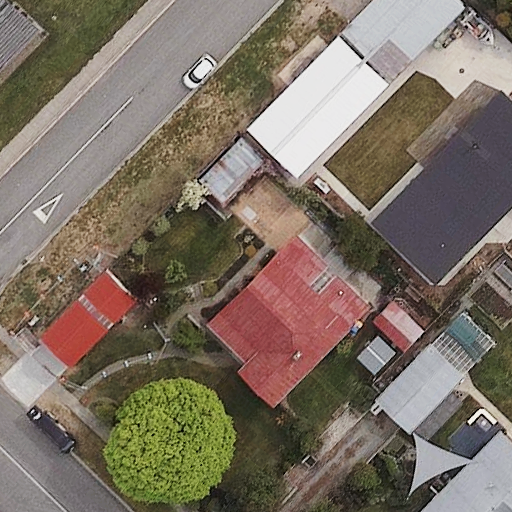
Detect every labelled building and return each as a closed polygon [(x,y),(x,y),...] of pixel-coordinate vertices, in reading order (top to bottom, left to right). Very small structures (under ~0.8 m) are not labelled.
[(8,0),(0,0),(0,75),(42,32),(8,0)] [(461,0),(369,0),(248,123),(302,175),(468,6),(461,0)] [(290,229),(202,319),(282,397),(370,306),(290,229)] [(473,377),(433,340),(377,400),(417,437),(473,377)] [(511,511),(511,438),(500,427),(414,511),(511,511)]
